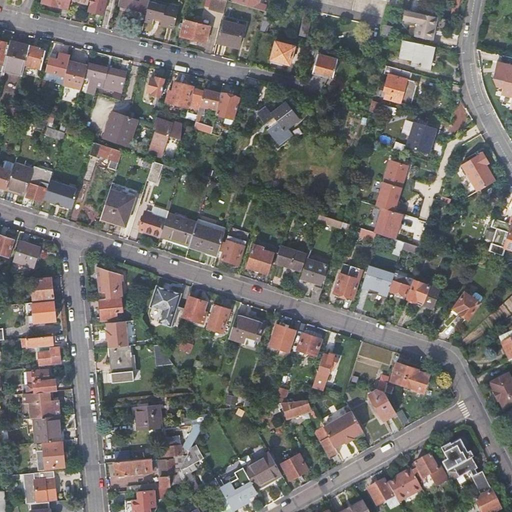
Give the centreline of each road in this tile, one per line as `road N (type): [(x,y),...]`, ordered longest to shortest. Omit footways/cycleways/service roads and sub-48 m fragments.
road 1 (residential): [(71,233),(439,352),(473,404)]
road 2 (residential): [(295,83),(0,17)]
road 3 (residential): [(97,511),(71,233)]
road 4 (residential): [(280,511),(473,404)]
road 5 (residential): [(511,163),(490,131),(467,61),(475,0)]
